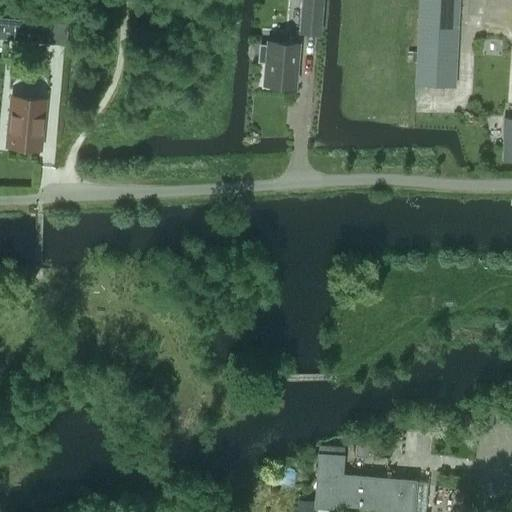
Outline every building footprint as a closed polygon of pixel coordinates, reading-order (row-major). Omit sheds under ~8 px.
[(301,0),(299,32),(319,34),(321,0),(301,0)] [(406,50),(406,61),(416,61),(415,84),(455,86),(458,0),(418,0),(417,37),(417,51),(406,50)] [(0,16),(0,37),(16,39),(18,18),(0,16)] [(258,43),(257,61),(265,62),(263,82),(294,85),(298,44),(267,41),(267,43),(258,43)] [(10,97),(5,147),(39,150),(44,101),(10,97)] [(511,115),(502,115),(501,157),(511,157),(511,115)] [(369,432),(358,431),(357,431),(355,454),(367,456),(369,432)] [(340,505),(340,500),(342,474),(342,471),(341,471),(343,453),(320,451),(315,506),(337,508),(338,504),(340,505)] [(340,500),(340,505),(378,508),(377,511),(413,511),(416,480),(415,480),(342,474),(340,500)]
